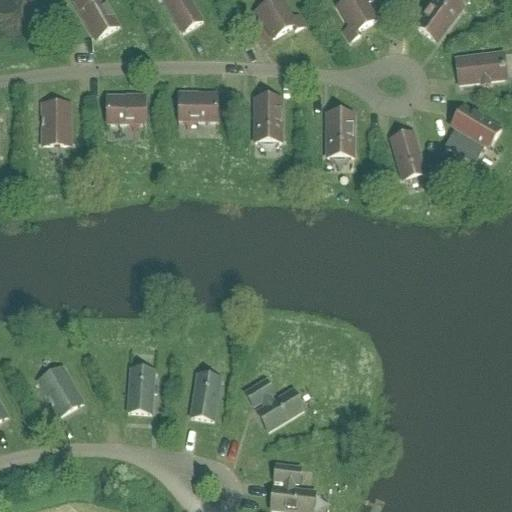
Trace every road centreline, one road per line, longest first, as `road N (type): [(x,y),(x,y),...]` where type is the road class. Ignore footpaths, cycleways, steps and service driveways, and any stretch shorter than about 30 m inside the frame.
road 1 (residential): [(0,85),(179,70),(350,83)]
road 2 (residential): [(0,465),(79,452),(160,462)]
road 3 (residential): [(350,83),(384,108),(411,107),(417,81),(410,71),(390,66),(360,78)]
